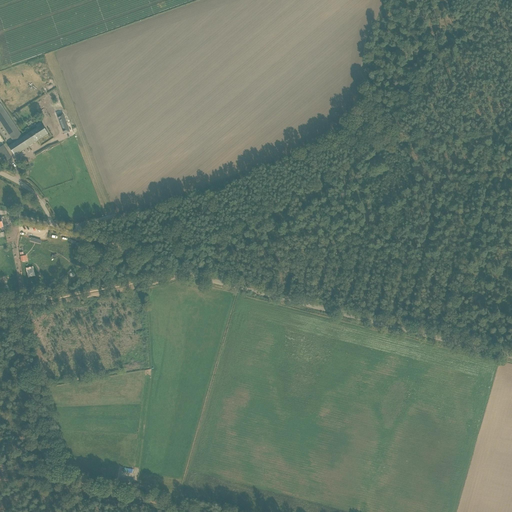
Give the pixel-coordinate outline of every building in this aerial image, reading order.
[(1,104),(0,104),(0,120),(12,138),(14,143),(12,144),(8,147),(14,156),(48,134),(45,130),(42,125),(40,123),(36,125),(37,128),(23,137),(21,134),(16,126),(9,116),(3,107),(1,104)] [(60,136),(52,116),(46,118),(55,138),(60,136)] [(66,121),(64,116),(59,118),(59,119),(61,123),(64,131),(64,132),(65,136),(66,137),(71,135),(70,133),(69,130),(69,129),(66,121)] [(11,158),(3,145),(0,147),(0,152),(6,161),(11,158)] [(122,485),(140,488),(141,484),(134,483),(134,481),(123,479),(122,481),(121,485),(122,485)]
